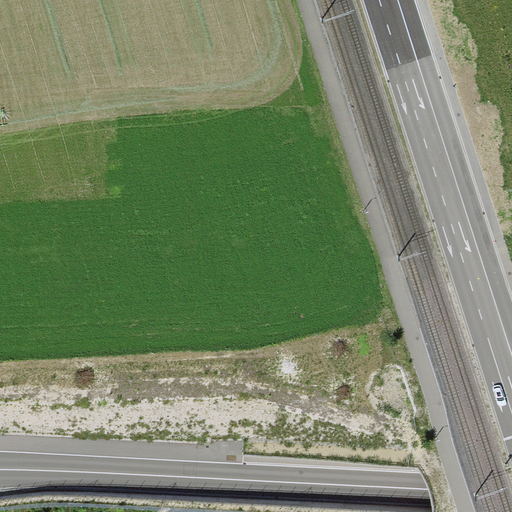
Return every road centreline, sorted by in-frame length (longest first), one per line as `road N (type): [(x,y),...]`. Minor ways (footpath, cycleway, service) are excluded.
road 1 (secondary): [(0,468),(511,492)]
road 2 (primary): [(495,333),(388,0)]
